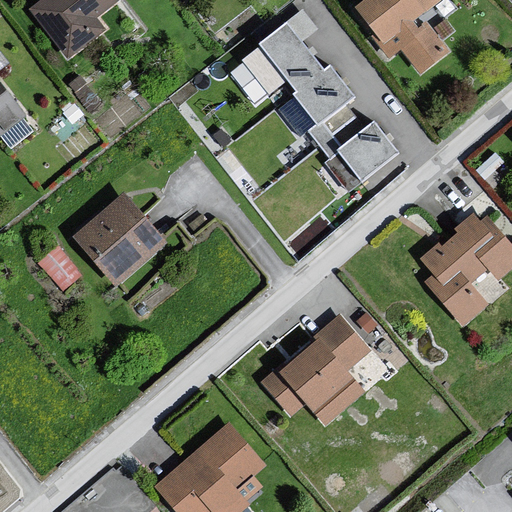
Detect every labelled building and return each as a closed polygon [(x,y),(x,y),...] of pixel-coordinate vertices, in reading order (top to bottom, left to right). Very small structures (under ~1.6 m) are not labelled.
[(122,0),(48,0),(30,14),(67,62),(110,37),(106,21),(126,6),(122,0)] [(439,0),(362,0),(354,7),(390,53),(401,45),(421,71),(448,50),(425,21),(419,26),(414,20),(439,0)] [(318,28),(302,7),(258,41),(261,45),(244,58),(270,91),(287,78),(314,57),(302,40),(318,28)] [(322,67),(314,57),(287,78),(298,91),(295,95),(282,106),(306,134),(320,122),(331,136),(357,115),(350,105),(358,98),(328,62),(322,67)] [(27,124),(0,86),(0,141),(1,143),(27,124)] [(366,126),(357,115),(331,136),(341,148),(327,160),(352,191),(400,152),(373,120),(366,126)] [(123,193),(73,236),(114,283),(164,240),(123,193)] [(478,216),(424,259),(427,285),(468,327),(489,309),(484,297),(511,276),(511,242),(493,222),(485,224),(478,216)] [(59,239),(39,254),(63,283),(82,268),(59,239)] [(368,346),(347,321),(287,369),(280,360),(257,378),(291,420),(307,408),(323,428),(371,389),(349,362),(368,346)] [(232,429),(158,493),(175,511),(249,511),(254,508),(241,492),(269,467),(232,429)]
